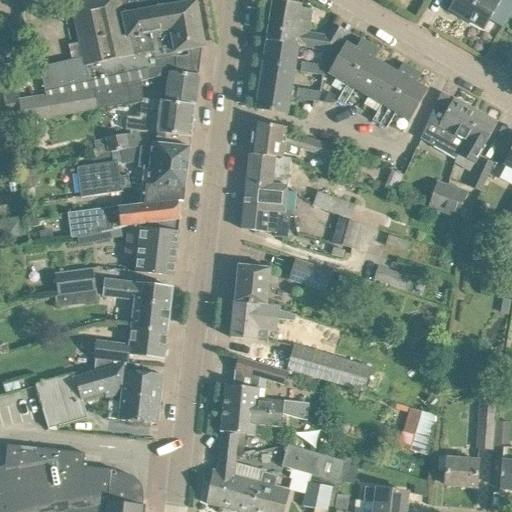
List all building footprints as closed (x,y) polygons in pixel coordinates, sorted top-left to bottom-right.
[(140,79),(140,80),(150,79),(165,75),(165,67),(175,67),(176,68),(176,62),(200,64),(202,47),(204,47),(196,1),(136,12),(134,0),(87,0),(72,4),(84,57),(40,67),(46,95),(92,87),(93,87),(128,81),(140,79)] [(272,0),(266,40),(297,45),(334,51),(346,31),(334,24),(326,36),(312,34),(311,38),(307,38),(312,10),(300,8),(301,4),(277,0),(272,0)] [(453,0),(449,9),(484,29),(489,21),(502,28),(511,10),(511,2),(508,0),(453,0)] [(346,42),(327,73),(347,84),(338,100),(345,104),(354,88),(382,104),(373,120),(386,128),(395,112),(410,121),(428,90),(417,84),(421,74),(403,63),(397,73),(374,59),(380,50),(361,39),(355,48),(346,42)] [(266,40),(263,63),(294,68),(297,45),(266,40)] [(0,86),(15,82),(3,49),(0,50),(0,86)] [(192,104),(195,104),(200,64),(176,62),(176,68),(175,67),(175,72),(170,72),(167,101),(180,102),(180,99),(192,100),(192,104)] [(311,73),(312,63),(301,62),(300,71),(311,73)] [(263,63),(259,86),(290,91),(294,68),(263,63)] [(312,63),(311,73),(313,73),(322,74),(323,65),(312,63)] [(128,81),(93,87),(96,109),(132,103),(128,81)] [(290,91),(259,86),(256,109),(287,114),(290,91)] [(96,109),(93,87),(92,87),(46,95),(18,99),(18,102),(8,104),(11,121),(21,119),(22,123),(96,110),(96,109)] [(307,99),(308,89),(297,88),(295,97),(307,99)] [(308,89),(307,99),(318,101),(319,91),(310,90),(308,89)] [(457,159),(459,155),(481,114),(441,92),(417,137),(430,144),(457,159)] [(155,142),(190,146),(195,104),(192,104),(192,100),(180,99),(180,102),(167,101),(142,98),(139,118),(127,116),(126,129),(156,133),(155,142)] [(459,155),(475,164),(497,123),(481,114),(459,155)] [(254,122),(250,154),(283,158),(284,154),(298,157),(300,150),(327,157),(330,145),(303,137),(302,139),(285,134),(287,126),(254,122)] [(105,139),(108,153),(129,149),(129,148),(141,146),(139,133),(127,135),(127,134),(105,139)] [(23,155),(39,152),(36,136),(20,139),(23,155)] [(126,225),(127,226),(180,220),(178,201),(183,202),(190,146),(155,142),(151,141),(150,147),(140,146),(138,166),(148,167),(143,203),(84,211),(68,213),(71,237),(87,234),(99,232),(101,232),(120,227),(126,225)] [(511,170),(511,205),(505,219),(511,222),(511,147),(503,165),(511,170)] [(250,154),(247,183),(272,186),(286,187),(289,158),(283,158),(250,154)] [(468,186),(480,192),(492,165),(481,159),(468,186)] [(122,191),(121,189),(130,187),(128,175),(120,177),(117,162),(78,168),(82,197),(122,191)] [(402,176),(391,171),(381,192),(393,197),(402,176)] [(436,182),(427,208),(459,218),(467,192),(436,182)] [(247,183),(244,208),(277,211),(277,212),(285,213),(285,212),(286,187),(272,186),(247,183)] [(312,205),(350,219),(355,205),(317,191),(312,205)] [(277,211),(244,208),(241,229),(275,233),(275,237),(287,238),(290,212),(285,212),(285,213),(277,212),(277,211)] [(337,223),(331,242),(352,248),(359,224),(339,218),(337,223)] [(180,220),(127,226),(125,255),(138,257),(136,272),(173,277),(180,220)] [(331,255),(342,258),(344,250),(333,248),(331,255)] [(288,281),(326,292),(332,272),(295,260),(288,281)] [(238,265),(235,302),(265,305),(270,269),(238,265)] [(374,279),(404,290),(409,277),(378,266),(374,279)] [(55,273),(58,296),(96,291),(93,268),(55,273)] [(135,299),(132,327),(167,331),(172,288),(104,280),(102,296),(135,299)] [(265,305),(235,302),(231,337),(267,341),(268,330),(275,331),(278,308),(265,306),(265,305)] [(167,331),(132,327),(130,345),(96,341),(94,359),(128,362),(129,355),(164,359),(167,331)] [(293,348),(287,369),(364,391),(365,389),(369,372),(370,370),(293,348)] [(284,385),(288,372),(239,358),(235,371),(259,378),(284,385)] [(37,384),(43,407),(105,390),(106,395),(121,392),(118,420),(157,424),(163,376),(125,371),(126,364),(125,364),(75,378),(74,374),(37,384)] [(306,420),(308,404),(257,399),(258,389),(226,385),(224,407),(282,414),(290,418),(298,420),(299,418),(306,420)] [(476,448),(491,449),(491,445),(493,420),(495,399),(480,397),(476,448)] [(224,407),(219,454),(237,457),(241,457),(244,433),(253,434),(254,425),(281,428),(281,427),(297,429),(298,420),(290,418),(282,414),(224,407)] [(398,448),(427,456),(437,423),(436,422),(437,416),(410,409),(408,415),(411,416),(406,433),(402,432),(398,448)] [(508,447),(510,422),(493,420),(491,445),(503,446),(508,447)] [(143,505),(143,498),(143,494),(142,489),(140,485),(138,482),(135,479),(132,476),(127,474),(123,473),(116,472),(116,470),(84,467),(85,453),(7,445),(5,466),(0,467),(0,511),(144,511),(145,505),(143,505)] [(289,478),(293,479),(293,478),(337,488),(339,480),(344,464),(344,462),(288,445),(281,467),(291,469),(289,478)] [(500,489),(511,489),(511,446),(508,447),(503,446),(500,489)] [(237,457),(219,454),(217,471),(213,470),(206,503),(239,511),(252,511),(259,483),(234,476),(236,461),(237,457)] [(445,485),(476,487),(478,461),(448,459),(445,485)] [(352,467),(344,464),(339,480),(353,485),(359,466),(353,465),(352,467)] [(259,483),(252,511),(284,511),(290,491),(275,487),(277,476),(263,472),(260,483),(259,483)] [(316,509),(329,511),(330,509),(333,509),(337,489),(293,479),(290,490),(306,494),(303,506),(316,509)] [(364,501),(362,511),(405,511),(408,493),(365,487),(364,501)]
